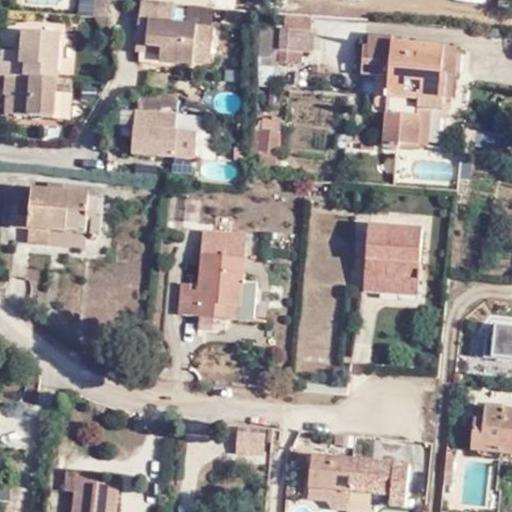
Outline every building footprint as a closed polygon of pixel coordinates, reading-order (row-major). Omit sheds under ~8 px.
[(97,0),(95,17),(109,19),(111,0),(97,0)] [(174,4),(141,1),(136,46),(161,48),(160,56),(160,61),(192,66),(193,62),(194,48),(211,49),(213,30),(215,9),(189,6),(187,26),(172,25),(174,4)] [(284,15),(283,29),(309,31),(310,17),(284,15)] [(257,57),(278,59),(280,30),(258,29),(257,57)] [(278,61),(293,62),(293,51),(299,52),(308,52),(309,31),(283,29),(280,30),(278,59),(278,61)] [(1,50),(0,59),(0,76),(7,77),(56,80),(59,80),(62,36),(25,33),(24,52),(23,59),(17,59),(17,52),(1,50)] [(391,44),(391,38),(368,36),(367,49),(363,49),(362,62),(366,63),(365,74),(380,75),(389,76),(388,98),(385,149),(402,150),(402,146),(421,147),(424,99),(445,100),(447,76),(442,76),(443,48),(391,44)] [(136,54),(160,56),(161,48),(136,46),(136,54)] [(210,63),(211,49),(194,48),(193,62),(210,63)] [(456,48),(443,48),(442,76),(447,76),(445,100),(453,101),(456,48)] [(388,98),(389,76),(380,75),(379,80),(373,79),(368,83),(367,90),(372,95),(378,96),(378,98),(388,98)] [(56,88),(56,80),(7,77),(6,93),(8,94),(16,95),(15,115),(54,117),(55,92),(56,88)] [(56,80),(56,88),(69,89),(69,81),(59,80),(56,80)] [(68,93),(55,92),(54,117),(67,117),(68,93)] [(6,114),(15,115),(16,95),(8,94),(6,114)] [(143,98),(142,114),(163,116),(164,109),(178,110),(179,98),(159,96),(159,100),(143,98)] [(445,113),(445,100),(424,99),(421,147),(430,148),(432,111),(445,113)] [(135,130),(136,114),(122,112),(121,128),(135,130)] [(182,113),(181,124),(205,127),(207,116),(182,113)] [(135,130),(133,146),(143,146),(142,157),(196,162),(198,137),(177,135),(178,117),(163,116),(142,114),(136,114),(135,130)] [(471,145),(500,146),(501,130),(471,129),(471,145)] [(281,133),(261,130),(258,152),(279,155),(281,133)] [(132,156),(142,157),(143,146),(133,146),(132,156)] [(39,185),(38,194),(53,195),(54,187),(39,185)] [(90,237),(92,218),(94,199),(88,198),(53,195),(38,194),(18,191),(5,190),(4,195),(3,205),(2,223),(1,228),(14,229),(19,230),(21,230),(38,232),(84,236),(90,237)] [(365,281),(417,285),(422,232),(370,228),(365,281)] [(37,245),(38,232),(21,230),(19,230),(18,243),(37,245)] [(180,316),(255,323),(260,285),(243,283),(246,262),(248,235),(204,232),(202,258),(200,293),(191,293),(192,288),(183,287),(180,316)] [(416,296),(417,285),(365,281),(364,292),(416,296)] [(474,451),(511,455),(511,411),(486,409),(485,424),(476,423),(475,432),(474,451)] [(462,431),(475,432),(476,423),(463,423),(462,431)] [(267,437),(239,435),(238,453),(265,455),(267,437)] [(453,457),(445,456),(444,473),(452,473),(453,457)] [(310,490),(351,493),(354,462),(313,458),(310,490)] [(354,462),(351,493),(392,497),(391,507),(407,509),(411,468),(354,462)] [(451,486),(452,473),(444,473),(443,486),(451,486)] [(116,511),(118,485),(104,484),(104,477),(68,474),(66,493),(75,493),(73,511),(116,511)]
